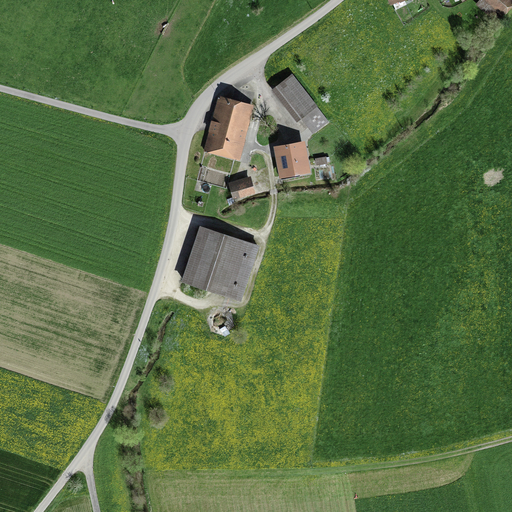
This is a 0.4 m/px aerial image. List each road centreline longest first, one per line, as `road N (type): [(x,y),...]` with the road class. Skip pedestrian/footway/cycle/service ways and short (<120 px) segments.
road 1 (unclassified): [(88,445),(111,408),(155,289),(185,134)]
road 2 (track): [(231,471),(412,462),(511,440)]
road 3 (residential): [(185,134),(213,87),(337,0)]
road 4 (residential): [(0,88),(185,134)]
